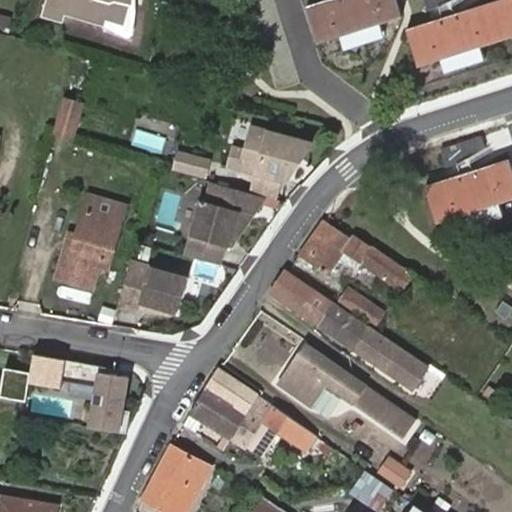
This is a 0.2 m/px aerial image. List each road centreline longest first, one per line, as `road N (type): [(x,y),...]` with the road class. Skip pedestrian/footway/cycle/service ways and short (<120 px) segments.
road 1 (residential): [(182,376),(325,188),(382,138),(511,101)]
road 2 (residential): [(0,330),(136,352),(182,376)]
road 3 (residential): [(116,511),(182,376)]
